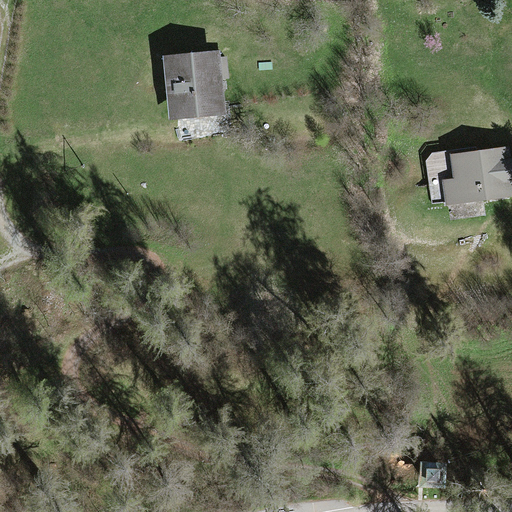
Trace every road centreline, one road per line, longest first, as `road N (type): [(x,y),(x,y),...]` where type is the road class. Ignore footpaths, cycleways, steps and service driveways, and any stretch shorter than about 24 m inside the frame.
road 1 (unknown): [(451,509),(203,441),(117,408),(88,380),(80,357),(85,340),(149,298),(151,260),(30,248),(10,227),(0,184)]
road 2 (residential): [(385,511),(511,507)]
